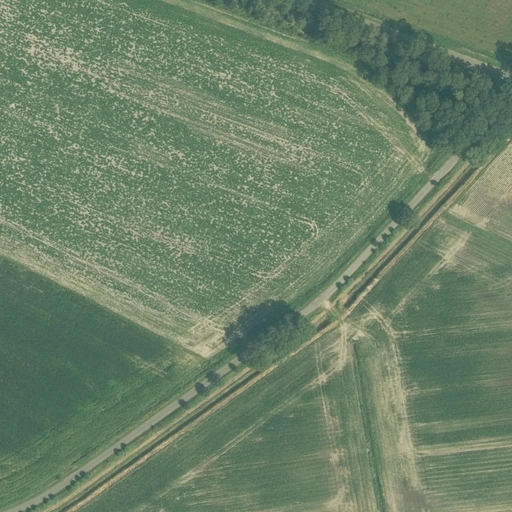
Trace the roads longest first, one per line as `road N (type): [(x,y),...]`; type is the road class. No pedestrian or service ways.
road 1 (unclassified): [(7,511),(83,471),(289,324),(337,284),(511,97)]
road 2 (unclassified): [(511,79),(294,0)]
